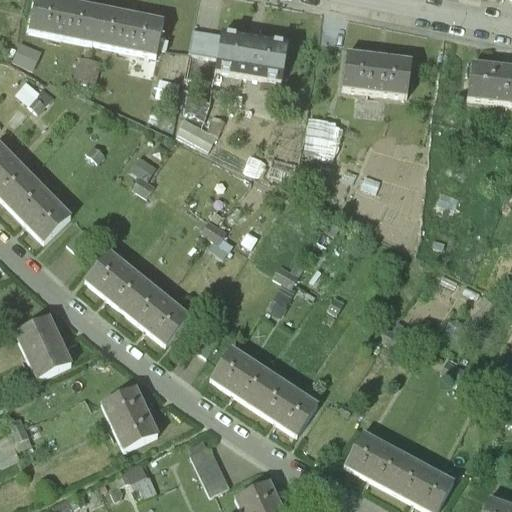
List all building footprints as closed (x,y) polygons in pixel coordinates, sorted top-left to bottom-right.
[(99,14),(36,1),(28,37),(91,50),(99,14)] [(162,27),(99,14),(91,50),(154,63),(162,27)] [(216,64),(220,40),(192,35),(187,59),(216,64)] [(287,50),(220,39),(220,40),(216,64),(214,77),(280,88),(287,50)] [(13,66),(36,72),(41,52),(19,46),(13,66)] [(410,67),(345,60),(340,96),(406,104),(410,67)] [(83,91),(88,66),(78,63),(72,89),(83,91)] [(100,69),(88,66),(83,91),(95,94),(100,69)] [(511,73),(470,69),(466,105),(511,110),(511,73)] [(50,108),(38,98),(27,111),(38,121),(50,108)] [(232,132),(212,123),(197,153),(210,159),(220,139),(226,142),(232,132)] [(303,158),(292,154),(288,164),(326,175),(334,153),(314,146),(312,151),(306,149),(303,158)] [(104,162),(92,152),(86,161),(97,170),(104,162)] [(0,206),(6,212),(32,186),(0,153),(0,206)] [(458,173),(441,167),(436,179),(453,186),(458,173)] [(159,184),(146,174),(131,196),(145,205),(159,184)] [(70,223),(32,186),(6,212),(43,250),(70,223)] [(357,192),(346,187),(336,211),(348,216),(357,192)] [(316,197),(301,191),(296,204),(310,211),(316,197)] [(368,225),(350,217),(346,228),(363,236),(368,225)] [(226,240),(208,228),(200,241),(217,252),(212,261),(222,267),(232,251),(222,245),(226,240)] [(81,233),(66,250),(84,265),(98,249),(81,233)] [(451,245),(433,238),(428,251),(446,259),(451,245)] [(124,321),(148,290),(109,258),(85,288),(124,321)] [(298,282),(278,272),(272,285),(290,296),(298,282)] [(358,292),(345,286),(336,304),(349,310),(358,292)] [(189,324),(148,290),(124,321),(164,353),(189,324)] [(47,323),(15,338),(38,385),(69,370),(47,323)] [(394,330),(384,325),(369,349),(380,354),(383,349),(392,355),(406,333),(396,328),(394,330)] [(200,333),(187,350),(206,364),(219,346),(200,333)] [(249,412),(270,381),(229,354),(209,386),(249,412)] [(465,376),(446,366),(439,379),(458,389),(465,376)] [(316,412),(270,381),(249,412),(295,443),(316,412)] [(158,442),(135,394),(101,410),(124,458),(158,442)] [(511,402),(506,412),(497,409),(491,421),(511,430),(511,402)] [(19,423),(6,430),(16,450),(28,443),(19,423)] [(386,496),(404,465),(361,442),(344,473),(386,496)] [(230,494),(210,452),(190,462),(210,503),(230,494)] [(440,511),(452,491),(404,465),(386,496),(415,511),(440,511)] [(279,511),(269,489),(235,505),(238,511),(279,511)]
